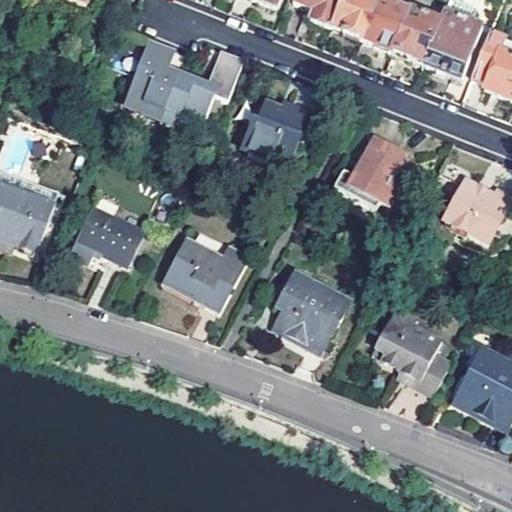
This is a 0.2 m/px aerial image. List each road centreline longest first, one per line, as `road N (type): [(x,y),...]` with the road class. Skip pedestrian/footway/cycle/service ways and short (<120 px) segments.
road 1 (residential): [(0,306),(217,371),(511,485)]
road 2 (residential): [(166,11),(511,146)]
